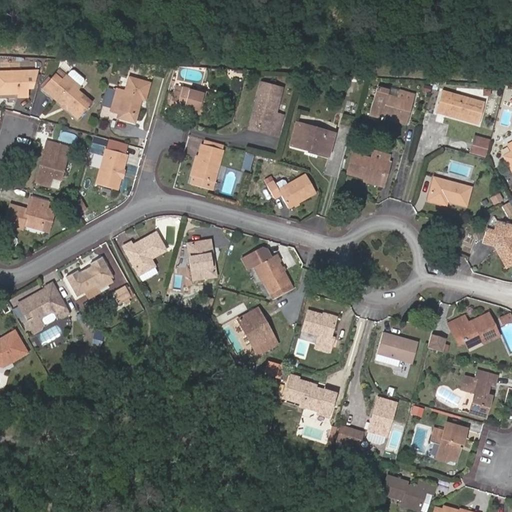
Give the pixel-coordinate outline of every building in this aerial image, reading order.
[(16,70),(17,89),(25,89),(31,69),(16,70)] [(60,69),(55,75),(70,87),(75,81),(75,78),(63,69),(60,69)] [(0,90),(0,94),(7,93),(8,98),(18,96),(17,89),(16,70),(0,72),(0,90)] [(34,90),(53,105),(55,103),(60,107),(58,109),(70,119),(83,103),(68,90),(70,87),(55,75),(49,83),(43,78),(34,90)] [(112,112),(131,117),(135,101),(139,102),(144,84),(123,79),(119,93),(110,91),(105,113),(112,115),(112,112)] [(233,93),(236,82),(228,80),(225,90),(233,93)] [(259,85),(254,102),(259,104),(253,127),(272,132),(270,137),(276,140),(283,117),(273,115),(280,91),(259,85)] [(407,122),(407,121),(415,95),(399,90),(397,98),(387,95),(388,91),(377,88),(371,112),(382,115),(383,111),(389,113),(388,116),(407,122)] [(175,109),(204,117),(210,98),(180,89),(177,98),(170,96),(165,111),(174,114),(175,109)] [(442,93),(436,112),(478,125),(484,105),(442,93)] [(259,104),(254,102),(246,131),(270,137),(272,132),(253,127),(259,104)] [(129,124),(131,117),(112,112),(112,115),(111,119),(129,124)] [(366,125),(354,122),(351,132),(363,135),(366,125)] [(289,146),(307,152),(310,146),(329,151),(333,134),(296,123),(289,146)] [(74,144),(77,136),(62,131),(59,139),(74,144)] [(474,136),(469,154),(484,158),(489,140),(474,136)] [(26,183),(30,184),(38,152),(41,143),(38,142),(26,183)] [(38,152),(30,184),(40,187),(43,178),(52,180),(61,149),(41,143),(38,152)] [(194,158),(190,171),(186,187),(207,192),(218,151),(197,145),(194,158)] [(310,146),(307,152),(327,157),(329,151),(310,146)] [(112,191),(121,155),(101,149),(92,186),(112,191)] [(379,182),(384,165),(386,157),(372,153),(370,159),(352,154),(346,173),(365,178),(379,182)] [(246,154),(242,169),(250,171),(253,155),(246,154)] [(388,166),(384,165),(379,182),(365,178),(364,183),(381,187),(388,166)] [(306,178),(279,190),(274,182),(271,176),(265,180),(275,197),(282,195),(289,207),(314,193),(306,178)] [(429,201),(447,207),(448,203),(466,207),(471,189),(436,178),(429,201)] [(493,205),(504,200),(501,194),(491,199),(493,205)] [(76,199),(70,202),(76,213),(82,209),(76,199)] [(16,227),(33,231),(37,214),(40,205),(21,200),(18,213),(0,208),(0,209),(0,228),(14,232),(16,227)] [(511,207),(509,202),(503,205),(508,214),(511,211),(511,207)] [(37,214),(33,231),(40,233),(45,216),(37,214)] [(485,227),(481,238),(489,241),(490,238),(501,241),(498,249),(494,251),(498,257),(503,254),(508,263),(511,260),(511,231),(511,227),(511,225),(496,220),(493,230),(485,227)] [(137,246),(135,242),(128,246),(126,242),(117,247),(135,276),(150,267),(146,259),(161,250),(151,232),(139,239),(141,243),(137,246)] [(490,238),(489,241),(494,251),(498,249),(501,241),(490,238)] [(214,277),(210,253),(215,252),(214,242),(189,247),(195,281),(214,277)] [(254,269),(269,261),(265,254),(259,251),(241,262),(247,273),(254,269)] [(503,254),(498,257),(502,266),(508,263),(503,254)] [(270,296),(288,285),(273,258),(269,261),(254,269),(270,296)] [(79,278),(76,274),(73,276),(72,275),(62,280),(74,300),(83,295),(94,289),(108,281),(110,280),(97,259),(85,267),(86,269),(82,271),(84,275),(79,278)] [(150,267),(135,276),(139,284),(155,275),(150,267)] [(108,281),(94,289),(96,293),(110,285),(108,281)] [(37,291),(38,292),(39,295),(23,304),(21,301),(11,307),(18,318),(21,316),(24,322),(21,324),(25,330),(36,323),(40,329),(52,322),(49,317),(60,311),(46,286),(37,291)] [(124,288),(111,294),(117,306),(130,299),(124,288)] [(83,295),(88,303),(99,297),(96,293),(94,289),(83,295)] [(39,295),(38,292),(21,301),(23,304),(39,295)] [(201,317),(208,319),(212,307),(205,305),(201,317)] [(258,309),(255,310),(269,335),(272,334),(258,309)] [(269,335),(255,310),(238,320),(258,354),(278,344),(272,334),(269,335)] [(60,311),(49,317),(52,322),(63,316),(60,311)] [(497,319),(500,325),(511,320),(508,314),(497,319)] [(334,322),(322,319),(305,315),(300,334),(316,338),(314,346),(331,350),(333,342),(329,340),(334,322)] [(462,319),(448,326),(451,332),(456,329),(463,343),(465,347),(480,340),(482,344),(496,337),(485,315),(465,325),(462,319)] [(456,329),(451,332),(457,346),(463,343),(456,329)] [(100,347),(104,334),(95,331),(91,344),(100,347)] [(0,364),(1,364),(3,367),(22,356),(8,334),(0,338),(0,364)] [(415,345),(383,336),(377,354),(379,355),(377,362),(397,367),(398,361),(410,364),(415,345)] [(445,340),(430,336),(426,350),(441,354),(445,340)] [(298,360),(290,358),(288,365),(296,368),(298,360)] [(495,377),(475,371),(473,380),(462,378),(459,390),(472,394),(467,413),(483,418),(489,399),(484,397),(487,385),(493,387),(495,377)] [(306,383),(288,378),(282,399),(300,405),(300,407),(316,412),(317,407),(330,411),(335,395),(305,386),(306,383)] [(393,402),(375,397),(370,417),(374,418),(370,431),(384,435),(393,402)] [(330,411),(317,407),(316,412),(329,416),(330,411)] [(423,410),(415,408),(413,414),(421,416),(423,410)] [(374,418),(370,417),(366,430),(370,431),(374,418)] [(436,430),(431,444),(439,447),(436,458),(447,462),(448,460),(455,462),(459,447),(457,446),(459,440),(461,441),(465,430),(446,424),(444,432),(436,430)] [(359,433),(340,427),(335,446),(354,452),(359,433)] [(382,439),(384,435),(370,431),(366,430),(365,434),(366,438),(378,441),(382,439)] [(407,481),(387,475),(381,494),(401,500),(402,499),(408,501),(407,507),(419,511),(424,491),(429,493),(431,486),(415,481),(413,488),(405,485),(407,481)] [(401,500),(381,494),(380,499),(400,505),(401,500)]
